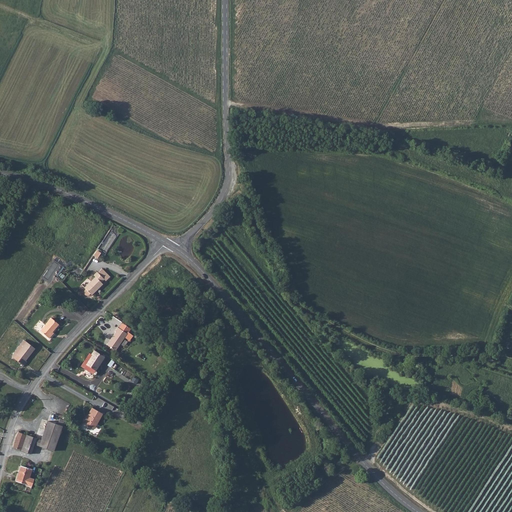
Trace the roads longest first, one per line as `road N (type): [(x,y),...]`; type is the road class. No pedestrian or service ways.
road 1 (track): [(511,360),(396,354),(304,310),(228,164)]
road 2 (tertiary): [(176,249),(363,464),(415,511)]
road 3 (unclassified): [(165,242),(30,389),(0,467)]
road 4 (unclassified): [(224,0),(227,176),(216,204),(176,249)]
road 5 (tertiary): [(0,173),(80,199),(165,242)]
